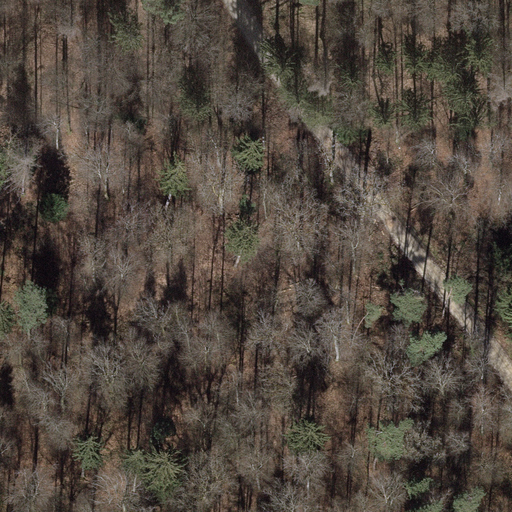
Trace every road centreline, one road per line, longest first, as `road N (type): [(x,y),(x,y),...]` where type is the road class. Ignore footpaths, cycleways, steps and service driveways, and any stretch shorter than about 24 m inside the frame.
road 1 (track): [(511,383),(238,0)]
road 2 (track): [(511,64),(378,200)]
